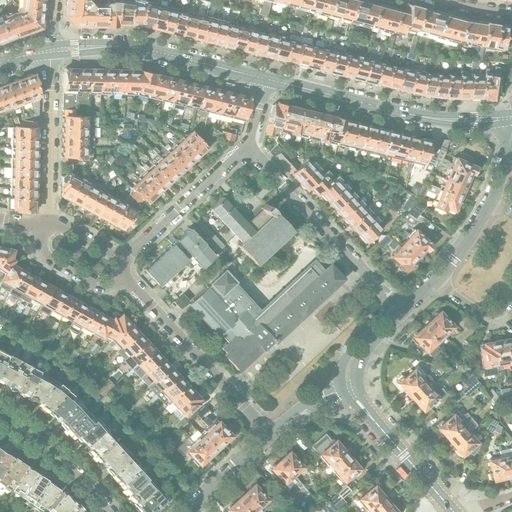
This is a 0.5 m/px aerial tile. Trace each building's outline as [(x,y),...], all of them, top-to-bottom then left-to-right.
[(42,9),(42,0),(18,0),(18,6),(42,9)] [(66,0),(65,16),(69,21),(91,2),(89,0),(66,0)] [(105,4),(104,5),(104,26),(104,27),(105,27),(105,25),(109,26),(110,27),(116,27),(116,25),(117,0),(113,0),(112,1),(109,1),(107,3),(105,4)] [(128,25),(130,0),(117,0),(116,25),(120,25),(121,27),(125,27),(125,25),(127,26),(127,25),(128,25)] [(139,26),(139,25),(144,4),(144,1),(139,0),(130,0),(128,25),(132,25),(133,27),(136,28),(138,26),(139,26)] [(160,31),(162,24),(161,24),(163,19),(164,18),(165,12),(164,12),(166,7),(161,5),(162,0),(156,0),(154,9),(155,9),(153,16),(152,16),(151,21),(152,22),(150,28),(153,29),(154,31),(158,32),(160,31)] [(180,35),(181,36),(182,30),(181,29),(182,24),(184,23),(185,17),(184,17),(185,12),(186,13),(186,12),(180,10),(181,6),(179,5),(181,0),(179,0),(177,0),(175,9),(174,14),(175,14),(174,21),(173,21),(171,26),(172,27),(171,33),(173,34),(174,36),(178,37),(180,35)] [(284,5),(285,0),(262,0),(258,14),(267,16),(271,1),(284,5)] [(285,0),(284,5),(306,11),(308,0),(285,0)] [(327,16),(330,0),(308,0),(306,11),(327,16)] [(330,0),(327,16),(348,22),(353,0),(330,0)] [(366,42),(375,4),(374,3),(370,2),(369,3),(360,0),(359,0),(353,0),(348,22),(369,28),(365,42),(366,42)] [(150,28),(152,22),(151,21),(152,16),(153,16),(155,9),(154,9),(155,4),(144,1),(144,4),(139,25),(143,26),(144,29),(148,30),(150,28)] [(91,2),(69,21),(74,26),(104,26),(104,5),(94,5),(91,2)] [(373,29),(390,33),(396,10),(395,9),(392,8),(390,8),(381,6),(381,5),(377,4),(376,5),(375,4),(366,42),(369,43),(373,29)] [(413,32),(420,8),(419,8),(418,7),(415,6),(414,6),(406,5),(404,12),(396,10),(390,33),(401,36),(403,29),(413,32)] [(40,28),(42,9),(18,6),(18,7),(27,33),(40,28)] [(27,33),(18,7),(15,10),(7,13),(16,37),(27,33)] [(170,33),(171,33),(172,27),(171,26),(173,21),(174,21),(175,14),(174,14),(175,9),(166,7),(164,12),(165,12),(164,18),(163,19),(161,24),(162,24),(160,31),(163,31),(164,34),(168,35),(170,33)] [(435,37),(441,14),(440,14),(440,12),(436,11),(435,12),(426,10),(425,8),(421,7),(420,8),(413,32),(435,37)] [(0,27),(5,41),(16,37),(7,13),(3,15),(0,9),(0,27)] [(190,38),(191,38),(192,32),(191,31),(192,26),(194,26),(195,19),(194,19),(196,14),(186,12),(186,13),(185,12),(184,17),(185,17),(184,23),(182,24),(181,29),(182,30),(181,36),(183,36),(184,39),(188,40),(190,38)] [(444,40),(456,43),(462,19),(461,18),(457,17),(456,18),(447,15),(446,14),(443,13),(441,14),(435,37),(444,40)] [(200,40),(201,41),(202,35),(201,34),(203,29),(204,28),(206,22),(204,22),(206,17),(196,14),(194,19),(195,19),(194,26),(192,26),(191,31),(192,32),(191,38),(193,39),(194,41),(198,42),(200,40)] [(208,45),(210,43),(212,37),(211,36),(212,31),(213,31),(215,24),(214,24),(215,20),(216,20),(216,19),(206,17),(204,22),(206,22),(204,28),(203,29),(201,34),(202,35),(201,41),(204,41),(205,44),(208,45)] [(218,47),(220,45),(222,39),(221,38),(222,34),(223,33),(225,27),(224,26),(225,22),(226,23),(226,21),(216,19),(216,20),(215,20),(214,24),(215,24),(213,31),(212,31),(211,36),(212,37),(210,43),(214,44),(215,46),(218,47)] [(329,33),(332,21),(326,19),(323,31),(329,33)] [(471,44),(478,46),(484,23),(483,23),(483,22),(479,21),(478,22),(468,20),(467,19),(464,19),(463,20),(462,19),(456,43),(470,47),(471,44)] [(228,50),(230,48),(232,42),(231,41),(232,36),(234,36),(235,29),(234,29),(235,25),(236,25),(236,24),(226,21),(226,23),(225,22),(224,26),(225,27),(223,33),(222,34),(221,38),(222,39),(220,45),(224,46),(225,49),(228,50)] [(478,46),(483,46),(503,49),(506,27),(505,27),(505,26),(490,24),(489,23),(486,22),(484,23),(478,46)] [(238,52),(240,50),(242,45),(241,44),(242,39),(243,38),(245,32),(244,31),(245,27),(246,28),(246,26),(236,24),(236,25),(235,25),(234,29),(235,29),(234,36),(232,36),(231,41),(232,42),(230,48),(234,49),(235,51),(238,52)] [(249,55),(251,53),(252,47),(251,46),(252,41),(254,41),(256,34),(254,34),(255,30),(256,30),(256,29),(246,26),(246,28),(245,27),(244,31),(245,32),(243,38),(242,39),(241,44),(242,45),(240,50),(244,51),(245,54),(249,55)] [(269,60),(271,58),(276,35),(277,34),(270,32),(271,28),(268,27),(266,31),(266,33),(265,32),(264,36),(265,37),(264,43),(262,44),(261,49),(262,50),(261,55),(264,56),(265,59),(269,60)] [(259,57),(261,55),(262,50),(261,49),(262,44),(264,43),(265,37),(264,36),(265,32),(266,33),(266,31),(256,29),(256,30),(255,30),(254,34),(256,34),(254,41),(252,41),(251,46),(252,47),(251,53),(254,54),(255,56),(259,57)] [(283,61),(288,39),(282,37),(282,36),(276,35),(271,58),(276,59),(277,62),(280,63),(282,61),(283,61)] [(408,53),(412,54),(417,36),(413,35),(408,53)] [(292,65),(294,64),(300,41),(288,39),(283,61),(287,62),(288,64),(292,65)] [(305,66),(311,44),(300,41),(294,64),(298,65),(299,67),(303,68),(305,66)] [(325,74),(327,72),(335,42),(333,50),(322,47),(316,69),(320,70),(322,73),(325,74)] [(339,75),(345,53),(345,48),(339,47),(340,43),(335,42),(327,72),(332,73),(333,76),(337,76),(339,75)] [(316,69),(322,47),(311,44),(305,66),(309,68),(310,70),(314,71),(316,69)] [(477,47),(474,61),(475,61),(479,61),(480,61),(483,48),(482,48),(481,47),(480,47),(479,47),(478,47),(477,47)] [(350,77),(356,55),(345,53),(339,75),(343,76),(344,78),(348,79),(350,77)] [(359,82),(361,80),(367,58),(356,55),(350,77),(355,79),(356,81),(359,82)] [(373,83),(379,61),(367,58),(361,80),(366,81),(367,84),(371,85),(373,83)] [(384,86),(390,64),(379,61),(373,83),(377,84),(378,87),(382,88),(384,86)] [(393,91),(395,89),(401,67),(390,64),(384,86),(389,87),(390,90),(393,91)] [(407,91),(412,69),(401,67),(395,89),(400,90),(401,92),(405,93),(407,91)] [(64,112),(74,112),(75,85),(77,84),(77,79),(75,78),(76,70),(72,70),(70,68),(66,68),(64,69),(64,70),(63,70),(63,72),(62,91),(63,91),(63,93),(62,93),(62,110),(63,110),(63,112),(64,112)] [(87,94),(88,85),(89,84),(89,79),(88,78),(88,70),(84,70),(83,69),(78,68),(77,70),(76,70),(75,78),(77,79),(77,84),(75,85),(74,112),(75,112),(75,100),(87,100),(87,94)] [(87,94),(100,94),(100,85),(102,84),(102,80),(100,79),(100,70),(96,70),(95,69),(90,69),(89,70),(88,70),(88,78),(89,79),(89,84),(88,85),(87,94)] [(100,94),(112,95),(113,85),(114,84),(114,80),(113,79),(113,70),(108,70),(107,69),(102,69),(101,70),(100,70),(100,79),(102,80),(102,84),(100,85),(100,94)] [(112,95),(125,95),(125,85),(126,85),(126,80),(125,79),(125,71),(121,71),(120,69),(115,69),(113,70),(113,79),(114,80),(114,84),(113,85),(112,95)] [(137,95),(139,71),(133,71),(132,69),(127,69),(126,71),(125,71),(125,79),(126,80),(126,85),(125,85),(125,95),(137,95)] [(418,94),(424,72),(412,69),(407,91),(411,93),(412,95),(416,96),(418,94)] [(483,76),(478,98),(484,98),(484,100),(495,99),(498,77),(493,76),(494,70),(485,69),(484,75),(483,76)] [(137,95),(147,98),(150,89),(149,87),(150,82),(152,81),(154,74),(153,74),(152,73),(147,71),(145,72),(139,71),(137,95)] [(430,96),(436,74),(424,71),(424,72),(418,94),(423,95),(424,97),(428,98),(430,96)] [(442,97),(447,75),(436,72),(436,74),(430,96),(434,96),(436,99),(440,99),(441,97),(442,97)] [(454,98),(459,76),(448,73),(447,75),(442,97),(446,98),(448,100),(452,100),(453,98),(454,98)] [(478,98),(483,76),(472,73),(471,75),(472,76),(466,98),(470,98),(472,100),(476,100),(477,98),(478,98)] [(23,122),(36,122),(38,122),(38,99),(37,97),(38,96),(37,91),(39,90),(36,82),(38,81),(35,75),(33,76),(33,75),(33,74),(27,76),(27,77),(22,79),(24,85),(25,85),(27,90),(26,92),(28,97),(29,97),(31,102),(31,117),(23,117),(23,120),(23,122)] [(151,99),(159,101),(162,92),(160,90),(161,85),(163,84),(165,77),(164,77),(164,76),(159,74),(157,75),(154,74),(152,81),(150,82),(149,87),(150,89),(147,98),(145,107),(149,108),(150,102),(151,103),(151,99)] [(465,98),(466,98),(472,76),(471,75),(471,76),(460,74),(459,76),(454,98),(458,98),(460,100),(464,101),(465,98)] [(159,101),(171,104),(174,94),(173,93),(174,88),(176,87),(177,80),(176,80),(176,79),(171,77),(169,78),(165,77),(163,84),(161,85),(160,90),(162,92),(159,101)] [(21,106),(31,102),(29,97),(28,97),(26,92),(27,90),(25,85),(24,85),(22,79),(19,80),(17,79),(14,80),(13,82),(12,83),(14,89),(15,89),(17,94),(16,96),(18,100),(19,101),(21,106)] [(171,104),(184,107),(186,97),(185,96),(186,92),(187,91),(189,83),(188,83),(187,82),(183,80),(181,81),(177,80),(176,87),(174,88),(173,93),(174,94),(171,104)] [(18,107),(21,106),(19,101),(18,100),(16,96),(17,94),(15,89),(14,89),(12,83),(10,84),(8,82),(5,83),(4,85),(2,86),(4,92),(6,92),(8,98),(7,99),(9,104),(10,104),(12,109),(18,107)] [(184,107),(196,110),(198,100),(197,99),(198,94),(200,94),(201,86),(200,86),(199,84),(195,83),(193,84),(189,83),(187,91),(186,92),(185,96),(186,97),(184,107)] [(3,112),(12,109),(10,104),(9,104),(7,99),(8,98),(6,92),(4,92),(2,86),(0,87),(0,86),(0,106),(0,107),(3,112)] [(196,110),(207,113),(210,103),(209,102),(210,98),(211,97),(213,89),(212,89),(211,87),(207,86),(205,87),(201,86),(200,94),(198,94),(197,99),(198,100),(196,110)] [(207,113),(219,115),(222,106),(221,105),(222,100),(223,99),(225,92),(224,92),(223,90),(218,89),(217,90),(213,89),(211,97),(210,98),(209,102),(210,103),(207,113)] [(219,115),(231,118),(234,109),(233,108),(234,103),(235,102),(237,95),(236,95),(235,93),(230,92),(229,93),(225,92),(223,99),(222,100),(221,105),(222,106),(219,115)] [(241,96),(237,95),(235,102),(234,103),(233,108),(234,109),(231,118),(243,121),(249,99),(249,98),(248,98),(247,96),(242,95),(241,96)] [(279,131),(285,105),(276,103),(274,103),(273,103),(272,105),(265,134),(273,137),(273,136),(277,137),(279,131)] [(295,107),(285,105),(279,131),(295,135),(294,141),(299,124),(292,122),(295,107)] [(299,136),(307,138),(312,116),(313,112),(295,107),(292,122),(299,124),(294,141),(298,142),(299,136)] [(326,131),(330,116),(321,114),(313,112),(312,116),(307,138),(319,141),(322,130),(326,131)] [(64,123),(64,127),(71,127),(71,128),(76,128),(78,127),(82,127),(83,128),(95,128),(95,117),(87,117),(87,116),(75,116),(75,119),(62,119),(62,122),(64,123)] [(337,145),(343,119),(336,117),(330,116),(326,131),(322,130),(319,141),(337,145)] [(36,128),(36,122),(23,122),(17,122),(15,117),(12,118),(15,125),(17,124),(19,126),(13,127),(11,127),(11,128),(36,128)] [(347,150),(350,136),(351,135),(352,131),(352,130),(353,123),(350,122),(349,121),(343,119),(337,145),(343,146),(342,154),(345,155),(347,150)] [(152,125),(146,120),(142,124),(147,130),(152,125)] [(348,146),(358,148),(360,139),(362,138),(363,133),(362,132),(364,125),(361,125),(360,123),(356,123),(355,123),(353,123),(352,130),(352,131),(351,135),(350,136),(348,146)] [(176,127),(167,125),(164,124),(164,126),(175,133),(177,127),(176,127)] [(358,148),(369,151),(372,141),(373,140),(374,136),(373,135),(375,128),(371,127),(370,126),(367,125),(366,126),(364,125),(362,132),(363,133),(362,138),(360,139),(358,148)] [(94,138),(95,128),(83,128),(82,127),(78,127),(76,128),(71,128),(71,127),(64,127),(62,129),(61,132),(64,133),(63,137),(71,137),(71,138),(76,138),(77,136),(82,137),(83,137),(93,138),(93,137),(94,138)] [(11,138),(11,139),(17,139),(16,138),(22,139),(23,140),(28,140),(30,138),(36,139),(36,135),(38,134),(38,130),(36,129),(36,128),(11,128),(7,128),(6,138),(11,138)] [(369,151),(380,153),(382,144),(384,143),(385,141),(385,139),(384,137),(386,131),(382,130),(381,129),(378,128),(377,129),(375,128),(373,135),(374,136),(373,140),(372,141),(369,151)] [(380,153),(390,156),(392,146),(394,146),(395,141),(394,140),(396,133),(393,132),(392,131),(389,130),(387,131),(386,131),(384,137),(385,139),(385,141),(384,143),(382,144),(380,153)] [(184,134),(181,137),(185,142),(185,141),(189,145),(189,146),(192,150),(193,150),(198,155),(201,153),(203,153),(205,151),(205,149),(206,148),(190,131),(185,135),(184,134)] [(235,135),(231,134),(227,133),(222,131),(220,138),(233,141),(235,135)] [(133,143),(139,136),(135,133),(130,140),(132,142),(133,143)] [(390,156),(401,159),(403,149),(405,149),(406,144),(405,143),(406,140),(407,136),(403,135),(403,134),(399,133),(398,134),(396,133),(394,140),(395,141),(394,146),(392,146),(390,156)] [(93,147),(93,138),(83,137),(82,137),(77,136),(76,138),(71,138),(71,137),(63,137),(61,138),(61,142),(63,143),(63,147),(61,148),(70,149),(76,150),(77,148),(82,148),(83,149),(88,149),(88,147),(93,147)] [(406,172),(408,172),(413,151),(415,151),(416,147),(415,145),(417,139),(414,138),(413,137),(410,136),(409,137),(407,136),(406,140),(405,143),(406,144),(405,149),(403,149),(401,159),(408,160),(408,163),(406,172)] [(197,155),(198,155),(193,150),(192,150),(189,146),(189,145),(185,141),(185,142),(181,137),(173,144),(177,148),(178,148),(182,152),(182,153),(185,157),(187,157),(191,162),(193,159),(196,160),(198,158),(197,155)] [(30,148),(35,149),(35,145),(37,144),(37,140),(36,139),(30,138),(28,140),(23,140),(22,139),(16,138),(17,139),(11,139),(11,149),(17,149),(17,148),(22,148),(23,149),(28,149),(30,148)] [(426,165),(430,155),(428,154),(432,139),(426,138),(425,140),(421,138),(419,139),(417,139),(415,145),(416,147),(415,151),(413,151),(408,172),(409,172),(412,161),(426,165)] [(121,148),(123,148),(130,140),(129,139),(121,139),(121,148)] [(435,158),(434,162),(436,163),(440,165),(442,158),(445,152),(449,142),(449,140),(443,139),(443,141),(435,158)] [(130,140),(123,148),(127,152),(133,144),(130,140)] [(278,162),(287,153),(282,148),(278,143),(269,152),(278,162)] [(190,162),(191,162),(187,157),(185,157),(182,153),(182,152),(178,148),(177,148),(173,144),(170,148),(167,145),(163,148),(166,151),(170,155),(171,155),(175,158),(174,160),(178,164),(179,163),(184,168),(186,166),(188,167),(191,165),(190,162)] [(10,158),(10,159),(16,159),(16,158),(22,158),(23,159),(29,159),(29,158),(35,159),(35,155),(37,154),(37,150),(35,149),(30,148),(28,149),(23,149),(22,148),(17,148),(17,149),(11,149),(11,155),(10,158)] [(65,163),(65,167),(72,167),(72,163),(73,163),(73,164),(75,164),(75,159),(86,159),(86,158),(92,158),(92,154),(88,154),(88,149),(83,149),(82,148),(77,148),(76,150),(70,149),(61,148),(61,152),(63,153),(63,157),(61,157),(61,163),(63,163),(65,163)] [(183,169),(184,168),(179,163),(178,164),(174,160),(175,158),(171,155),(170,155),(166,151),(159,157),(163,161),(164,161),(168,165),(168,166),(171,170),(172,170),(177,175),(179,173),(181,174),(183,171),(183,169)] [(282,166),(291,158),(287,153),(278,162),(282,166)] [(449,169),(470,178),(470,177),(469,177),(470,174),(472,175),(476,167),(468,164),(470,158),(460,153),(457,159),(453,157),(450,163),(448,162),(448,161),(442,158),(440,165),(440,164),(444,166),(449,169)] [(176,176),(177,175),(172,170),(171,170),(168,166),(168,165),(164,161),(163,161),(159,157),(156,154),(156,155),(149,161),(156,168),(157,168),(160,172),(160,173),(163,177),(165,177),(169,182),(171,180),(174,180),(176,178),(176,176)] [(430,173),(432,166),(434,162),(435,158),(430,155),(426,165),(424,170),(430,173)] [(30,168),(35,168),(35,165),(37,164),(37,160),(35,159),(29,158),(29,159),(23,159),(22,158),(16,158),(16,159),(10,159),(10,168),(10,169),(16,169),(16,168),(22,168),(23,169),(29,169),(30,168)] [(282,166),(286,171),(295,162),(291,158),(282,166)] [(298,165),(295,162),(286,171),(290,175),(290,174),(306,159),(305,159),(302,162),(298,165)] [(295,179),(298,182),(316,165),(311,161),(309,163),(306,159),(290,174),(291,175),(291,176),(293,178),(295,179)] [(168,183),(169,182),(165,177),(163,177),(160,173),(160,172),(157,168),(156,168),(152,164),(148,168),(144,164),(141,167),(144,171),(148,175),(149,175),(153,178),(152,179),(156,184),(157,184),(162,188),(164,186),(166,187),(169,185),(168,183)] [(305,190),(308,188),(321,175),(321,174),(317,171),(320,169),(316,165),(298,182),(301,185),(301,187),(303,189),(304,189),(305,190)] [(68,199),(69,200),(72,195),(72,194),(74,189),(76,189),(78,184),(78,183),(80,178),(75,175),(74,175),(70,173),(72,170),(72,167),(65,167),(65,174),(61,176),(60,182),(62,182),(60,185),(62,186),(60,189),(62,191),(60,195),(63,197),(63,199),(66,201),(68,199)] [(29,178),(35,179),(35,175),(37,174),(37,170),(35,169),(35,168),(30,168),(29,169),(23,169),(22,168),(16,168),(16,169),(10,169),(10,168),(6,168),(6,178),(10,178),(10,179),(16,179),(16,178),(22,178),(23,179),(28,179),(29,178)] [(449,169),(445,179),(465,188),(464,187),(465,184),(468,185),(471,179),(469,178),(470,178),(449,169)] [(316,196),(319,193),(331,181),(330,181),(327,177),(330,175),(326,170),(321,174),(321,175),(308,188),(311,191),(311,192),(313,194),(315,195),(316,196)] [(161,189),(162,188),(157,184),(156,184),(152,179),(153,178),(149,175),(148,175),(144,171),(137,178),(141,182),(142,182),(145,185),(145,187),(149,191),(150,191),(155,195),(157,193),(159,194),(162,192),(161,189)] [(326,201),(342,187),(341,186),(338,182),(340,180),(339,178),(341,177),(338,174),(330,181),(331,181),(319,193),(322,196),(322,197),(324,199),(325,200),(326,201)] [(394,184),(396,178),(386,175),(384,180),(394,184)] [(333,208),(334,209),(350,194),(349,193),(346,190),(348,188),(347,187),(350,184),(350,183),(354,179),(351,176),(344,184),(344,183),(341,186),(342,187),(326,201),(329,204),(329,205),(331,207),(333,208)] [(376,181),(371,177),(367,180),(372,185),(376,181)] [(10,179),(10,189),(16,189),(16,188),(22,188),(23,189),(28,189),(29,188),(34,189),(35,185),(37,184),(37,180),(35,179),(29,178),(28,179),(23,179),(22,178),(16,178),(16,179),(10,179)] [(77,204),(78,205),(81,200),(81,199),(83,194),(85,194),(87,189),(87,188),(89,183),(80,178),(78,183),(78,184),(76,189),(74,189),(72,194),(72,195),(69,200),(72,201),(72,204),(75,205),(77,204)] [(154,196),(155,195),(150,191),(149,191),(145,187),(145,185),(142,182),(141,182),(137,178),(132,183),(133,184),(130,187),(141,198),(142,197),(143,198),(147,203),(150,200),(152,201),(154,198),(154,196)] [(444,191),(459,198),(461,195),(463,196),(466,189),(465,189),(465,188),(445,179),(444,181),(440,189),(429,184),(429,185),(444,191)] [(94,214),(95,215),(98,209),(98,208),(101,203),(102,203),(104,199),(104,198),(106,192),(101,190),(104,184),(101,182),(98,188),(95,193),(96,194),(93,199),(92,199),(89,203),(90,205),(87,210),(89,211),(89,213),(92,215),(94,214)] [(86,209),(87,210),(90,205),(89,203),(92,199),(93,199),(96,194),(95,193),(98,188),(89,183),(87,188),(87,189),(85,194),(83,194),(81,199),(81,200),(78,205),(81,206),(81,208),(84,210),(86,209)] [(458,201),(459,198),(444,191),(429,185),(426,191),(437,195),(435,200),(432,207),(445,212),(446,208),(453,211),(457,202),(459,203),(459,202),(458,201)] [(141,198),(130,187),(129,187),(131,189),(132,189),(129,193),(124,202),(113,224),(114,225),(115,227),(118,229),(120,228),(122,229),(124,225),(125,225),(128,223),(130,219),(132,219),(135,217),(135,213),(134,212),(129,208),(127,206),(129,204),(133,198),(137,204),(143,198),(142,197),(141,198)] [(10,198),(10,199),(16,199),(16,198),(21,198),(23,199),(27,199),(29,198),(34,198),(34,195),(36,194),(36,190),(34,189),(29,188),(28,189),(23,189),(22,188),(16,188),(16,189),(10,189),(10,198)] [(98,209),(95,215),(98,216),(98,218),(101,220),(103,219),(104,219),(107,214),(107,213),(109,208),(111,208),(113,204),(112,203),(115,197),(110,194),(106,192),(104,198),(104,199),(102,203),(101,203),(98,208),(98,209)] [(340,216),(341,217),(357,202),(357,201),(353,198),(355,196),(351,192),(349,193),(350,194),(334,209),(337,212),(337,214),(339,216),(340,216)] [(348,224),(349,225),(365,210),(364,209),(361,206),(363,204),(362,203),(365,200),(364,199),(369,195),(367,192),(359,200),(357,201),(357,202),(341,217),(344,220),(344,222),(346,224),(348,224)] [(112,224),(113,224),(124,202),(115,197),(112,203),(113,204),(111,208),(109,208),(107,213),(107,214),(104,219),(107,221),(107,223),(110,225),(112,224)] [(255,264),(292,230),(274,212),(273,213),(265,204),(260,208),(264,212),(249,226),(222,197),(209,209),(241,242),(237,246),(255,264)] [(34,210),(34,198),(29,198),(27,199),(23,199),(21,198),(16,198),(16,199),(10,199),(10,198),(7,198),(6,209),(17,209),(17,211),(32,212),(34,210)] [(404,213),(408,207),(409,206),(411,203),(406,199),(399,209),(404,213)] [(408,207),(419,214),(423,209),(412,202),(411,203),(409,206),(408,207)] [(415,220),(419,214),(408,207),(404,213),(401,218),(410,225),(414,220),(415,220)] [(356,232),(356,233),(372,218),(372,217),(368,214),(370,212),(366,208),(364,209),(365,210),(349,225),(351,228),(352,230),(354,232),(356,232)] [(372,218),(356,233),(358,235),(359,237),(361,239),(363,240),(365,243),(371,237),(380,228),(379,228),(381,226),(377,221),(378,220),(377,220),(382,216),(378,212),(374,216),(372,217),(372,218)] [(209,238),(220,250),(224,246),(198,218),(194,222),(209,238)] [(214,256),(200,242),(188,228),(175,240),(177,242),(173,246),(171,244),(143,270),(151,278),(148,281),(152,286),(156,283),(157,285),(185,259),(184,258),(188,254),(201,268),(214,256)] [(406,238),(422,254),(422,253),(421,252),(424,249),(426,251),(431,245),(414,230),(408,236),(406,238)] [(414,261),(398,246),(385,235),(376,244),(381,249),(386,245),(392,250),(394,251),(390,256),(399,264),(397,266),(404,272),(411,264),(412,265),(411,264),(414,261)] [(220,250),(209,238),(205,241),(216,253),(215,253),(221,259),(225,256),(220,250)] [(423,255),(422,254),(406,238),(398,246),(414,261),(416,258),(418,260),(423,255)] [(0,270),(6,274),(11,264),(13,261),(10,259),(12,250),(7,249),(6,248),(2,247),(1,248),(0,248),(0,249),(0,270)] [(233,266),(224,256),(220,261),(228,270),(229,269),(228,269),(231,266),(232,266),(233,266)] [(261,348),(269,340),(270,340),(270,339),(273,343),(274,342),(273,342),(316,302),(316,301),(318,299),(319,300),(320,299),(319,298),(327,291),(328,291),(329,290),(329,289),(337,282),(338,282),(336,280),(335,279),(336,278),(335,277),(329,271),(328,270),(327,270),(327,269),(325,267),(324,268),(324,269),(321,272),(318,269),(311,262),(255,315),(247,306),(251,303),(232,283),(233,282),(223,272),(206,287),(188,304),(215,333),(213,335),(215,337),(212,340),(221,349),(225,353),(222,355),(237,370),(260,349),(261,349),(260,348),(261,348)] [(10,289),(21,270),(20,270),(20,268),(16,266),(15,267),(11,264),(6,274),(1,283),(10,289)] [(20,294),(31,276),(30,275),(30,274),(26,272),(25,272),(21,270),(10,289),(20,294)] [(20,294),(30,300),(41,281),(40,281),(40,280),(36,278),(35,278),(31,276),(20,294)] [(41,306),(51,287),(50,287),(50,285),(47,283),(45,284),(41,281),(30,300),(41,306)] [(51,311),(61,293),(61,292),(60,291),(57,289),(55,289),(51,287),(41,306),(39,310),(48,315),(51,311)] [(51,311),(61,317),(71,298),(67,296),(66,294),(63,292),(61,293),(51,311)] [(180,309),(188,301),(182,295),(174,302),(180,309)] [(71,298),(61,317),(71,323),(81,304),(77,302),(77,300),(73,298),(72,298),(71,298)] [(81,329),(91,310),(87,307),(87,306),(83,304),(82,304),(81,304),(71,323),(68,329),(78,334),(81,329)] [(91,334),(102,315),(97,313),(97,311),(93,309),(92,310),(91,310),(81,329),(91,334)] [(430,320),(445,337),(454,328),(449,323),(451,321),(441,311),(439,313),(439,312),(438,313),(436,313),(434,315),(434,317),(430,320)] [(104,333),(104,334),(111,321),(107,318),(107,317),(103,315),(102,315),(91,334),(100,340),(104,333)] [(111,340),(129,324),(128,323),(128,321),(126,319),(124,318),(121,315),(116,319),(113,318),(111,321),(104,334),(113,338),(111,340)] [(444,338),(445,337),(430,320),(429,321),(427,321),(425,323),(425,325),(420,329),(436,345),(444,338)] [(121,347),(137,332),(136,331),(136,330),(134,327),(132,327),(129,324),(111,340),(108,344),(107,344),(102,350),(105,353),(110,346),(112,346),(116,342),(121,347)] [(436,345),(420,329),(417,332),(416,333),(413,334),(413,336),(412,337),(412,338),(411,339),(416,346),(418,344),(427,353),(436,345)] [(117,366),(145,341),(144,340),(144,338),(142,336),(140,336),(137,332),(121,347),(129,355),(123,361),(123,360),(117,366)] [(503,340),(508,370),(511,369),(511,338),(511,339),(509,338),(505,339),(504,340),(503,340)] [(508,370),(503,340),(501,340),(498,341),(496,342),(492,342),(496,369),(501,368),(500,363),(507,361),(508,370)] [(125,375),(153,349),(152,349),(152,347),(150,344),(148,344),(145,341),(117,366),(119,369),(125,363),(125,362),(130,359),(135,365),(131,369),(125,375)] [(496,369),(492,342),(491,343),(489,342),(485,343),(484,344),(479,345),(480,352),(478,352),(480,362),(481,362),(482,366),(481,366),(483,377),(497,374),(496,369)] [(97,345),(92,352),(94,354),(100,347),(97,345)] [(5,385),(18,360),(25,348),(21,346),(17,355),(15,354),(14,357),(8,355),(0,369),(0,379),(2,381),(1,383),(5,385)] [(143,374),(161,358),(160,357),(160,356),(158,353),(156,353),(153,349),(125,375),(127,377),(133,372),(139,378),(143,374)] [(462,356),(463,366),(470,368),(468,355),(462,356)] [(141,392),(169,367),(168,366),(168,364),(166,362),(164,361),(161,358),(143,374),(151,382),(141,392)] [(16,390),(29,366),(18,360),(5,385),(8,386),(8,387),(9,390),(13,391),(16,390)] [(469,368),(463,366),(457,365),(455,371),(470,375),(469,368)] [(26,396),(40,371),(29,366),(16,390),(19,392),(19,393),(21,396),(22,397),(26,396)] [(402,388),(406,392),(426,375),(425,375),(431,369),(429,367),(423,372),(417,366),(404,378),(402,376),(397,381),(398,382),(398,383),(398,384),(399,386),(401,388),(402,388)] [(151,399),(177,375),(176,374),(176,373),(174,370),(172,370),(169,367),(141,392),(143,394),(150,387),(156,394),(151,399)] [(38,402),(53,380),(46,375),(39,372),(40,371),(26,396),(27,399),(31,401),(34,400),(38,402)] [(465,388),(475,379),(471,374),(461,383),(465,388)] [(169,398),(169,399),(185,384),(184,383),(184,381),(182,379),(180,379),(177,375),(151,399),(149,400),(151,403),(157,397),(163,403),(169,398)] [(410,397),(414,401),(431,387),(433,384),(426,375),(406,392),(406,393),(407,395),(409,397),(410,397)] [(480,385),(475,379),(461,391),(466,397),(479,385),(480,385)] [(46,412),(66,390),(59,384),(53,380),(38,402),(41,404),(41,407),(46,412)] [(177,407),(193,392),(192,392),(192,390),(190,387),(188,387),(185,384),(169,399),(177,407)] [(431,387),(414,401),(417,405),(417,407),(419,409),(421,410),(422,411),(422,410),(424,412),(430,407),(428,405),(439,396),(431,387)] [(501,398),(500,391),(494,392),(491,389),(485,393),(494,403),(501,398)] [(54,416),(57,418),(76,400),(72,395),(66,390),(46,412),(51,416),(54,416)] [(193,392),(177,407),(172,412),(179,420),(174,425),(178,430),(190,420),(186,415),(198,404),(196,402),(199,399),(198,398),(198,396),(195,393),(194,393),(193,392)] [(60,424),(64,429),(86,410),(76,400),(57,418),(60,421),(60,424)] [(163,403),(157,409),(159,411),(165,406),(163,403)] [(200,419),(209,410),(204,406),(195,414),(200,419)] [(86,410),(64,429),(69,434),(72,434),(75,438),(75,437),(94,419),(86,410)] [(441,433),(445,437),(468,417),(469,416),(466,412),(461,416),(456,411),(454,413),(444,422),(443,420),(436,426),(437,427),(437,428),(437,429),(438,431),(440,433),(441,433)] [(493,431),(496,424),(498,421),(496,421),(496,417),(492,415),(491,418),(485,430),(491,433),(493,431)] [(85,445),(105,427),(96,417),(94,419),(75,437),(80,442),(83,442),(85,445)] [(453,447),(470,432),(465,426),(466,425),(467,426),(472,422),(468,417),(445,437),(448,441),(449,443),(450,445),(452,446),(453,447)] [(222,443),(207,427),(205,424),(207,422),(203,418),(198,422),(203,426),(203,430),(205,433),(202,436),(196,430),(196,431),(214,451),(215,449),(217,449),(219,447),(220,445),(222,443)] [(207,427),(222,443),(225,440),(226,440),(229,438),(229,436),(230,435),(231,433),(227,428),(225,430),(218,422),(214,425),(212,423),(207,427)] [(496,424),(493,431),(499,434),(501,427),(496,424)] [(93,456),(112,438),(106,432),(108,430),(105,427),(85,445),(88,448),(88,451),(93,456)] [(214,451),(196,431),(190,437),(187,433),(185,435),(187,437),(206,458),(209,455),(211,454),(213,452),(214,451)] [(470,432),(453,447),(456,450),(456,452),(458,454),(460,455),(461,456),(461,455),(463,457),(468,452),(473,455),(480,444),(470,432)] [(204,460),(206,458),(187,437),(174,448),(182,456),(186,452),(193,459),(191,460),(197,466),(198,464),(199,465),(200,464),(202,463),(204,461),(204,460)] [(103,464),(123,446),(119,442),(117,444),(112,438),(93,456),(97,461),(100,461),(103,464)] [(318,455),(325,464),(342,450),(339,446),(339,445),(337,442),(335,442),(334,441),(332,440),(329,442),(326,438),(314,448),(319,454),(318,455)] [(106,470),(110,475),(132,456),(123,446),(103,464),(106,467),(106,470)] [(173,457),(162,447),(156,453),(167,463),(173,457)] [(0,472),(10,457),(10,456),(9,453),(6,451),(3,452),(0,450),(0,472)] [(333,473),(350,459),(347,455),(346,454),(345,451),(343,451),(342,450),(325,464),(333,473)] [(279,461),(302,486),(303,486),(294,476),(303,468),(294,459),(296,457),(290,451),(289,453),(288,452),(287,453),(285,453),(283,455),(283,457),(279,461)] [(505,478),(499,456),(499,453),(498,451),(493,453),(494,457),(487,459),(491,473),(488,473),(490,480),(492,480),(493,481),(494,480),(495,481),(498,480),(499,479),(505,478)] [(304,453),(300,457),(306,464),(310,460),(308,458),(304,454),(304,453)] [(499,456),(505,478),(510,477),(511,477),(511,476),(511,458),(510,453),(499,456)] [(121,483),(141,465),(132,456),(110,475),(115,480),(118,480),(121,483)] [(7,491),(24,466),(25,465),(24,465),(24,464),(24,462),(22,461),(20,460),(18,460),(17,460),(17,461),(10,457),(0,472),(0,483),(3,486),(3,489),(7,491)] [(350,459),(333,473),(328,478),(331,482),(337,477),(338,479),(342,483),(352,474),(354,476),(359,471),(358,469),(357,468),(357,466),(355,464),(354,463),(350,459)] [(299,489),(302,486),(279,461),(275,464),(274,464),(272,466),(271,468),(270,469),(271,469),(269,471),(275,477),(276,475),(285,484),(283,486),(288,491),(295,485),(299,489)] [(123,489),(128,494),(147,477),(142,471),(144,469),(141,465),(121,483),(124,487),(123,489)] [(27,468),(24,466),(7,491),(8,491),(9,490),(14,492),(15,490),(21,494),(35,473),(35,472),(34,472),(34,469),(31,467),(28,468),(27,468)] [(32,501),(44,480),(45,479),(44,476),(41,474),(38,475),(38,474),(38,475),(35,473),(21,494),(19,496),(25,500),(26,497),(32,501)] [(134,506),(134,507),(155,487),(147,478),(147,477),(128,494),(128,497),(132,501),(131,503),(134,506)] [(44,480),(32,501),(30,503),(35,506),(36,504),(43,509),(45,506),(47,506),(50,501),(49,499),(51,496),(52,496),(57,488),(55,488),(55,487),(55,485),(53,484),(51,483),(49,483),(48,483),(48,482),(44,480)] [(244,493),(258,509),(259,509),(261,511),(265,509),(262,506),(268,501),(259,491),(261,490),(255,484),(254,485),(253,485),(252,486),(250,486),(248,488),(248,489),(244,493)] [(361,511),(365,509),(381,495),(378,491),(378,490),(376,487),(374,487),(373,486),(371,485),(366,489),(367,491),(356,500),(361,506),(356,510),(357,511),(361,511)] [(333,505),(341,498),(342,498),(349,492),(351,491),(346,486),(329,501),(333,505)] [(155,487),(134,507),(135,509),(137,511),(138,511),(157,511),(158,511),(156,509),(160,505),(161,505),(162,504),(161,504),(166,499),(155,487)] [(351,491),(349,492),(352,495),(357,491),(354,487),(351,491)] [(64,511),(76,503),(72,498),(69,498),(64,491),(61,491),(47,510),(48,511),(64,511)] [(239,498),(235,501),(245,511),(255,511),(258,509),(244,493),(243,494),(242,494),(240,496),(239,498)] [(366,511),(380,511),(389,504),(388,502),(386,500),(385,499),(381,495),(365,509),(366,511)] [(333,505),(337,511),(346,503),(342,498),(341,498),(333,505)] [(336,511),(337,511),(333,505),(329,501),(328,500),(322,505),(328,511),(336,511)] [(245,511),(235,501),(231,505),(230,505),(228,507),(227,509),(226,510),(227,510),(225,511),(245,511)] [(83,511),(76,503),(64,511),(83,511)]
